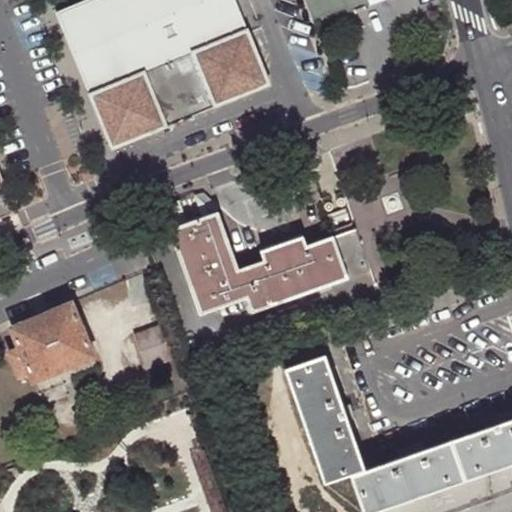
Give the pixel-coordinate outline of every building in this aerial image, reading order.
[(272,84),(237,0),(87,0),(58,12),(114,149),(272,84)] [(306,0),(316,24),(380,0),(306,0)] [(0,218),(16,212),(0,168),(0,218)] [(241,268),(219,212),(170,228),(188,275),(203,314),(247,299),(237,270),(241,268)] [(252,313),(254,311),(303,294),(370,271),(355,229),(308,244),(305,237),(261,252),(263,260),(241,268),(237,270),(247,299),(252,313)] [(72,303),(12,328),(20,347),(10,353),(21,377),(31,373),(35,381),(94,356),(72,303)] [(175,360),(163,327),(136,337),(148,370),(175,360)] [(324,353),(286,367),(324,481),(350,473),(365,467),(324,353)] [(100,370),(94,356),(35,381),(41,395),(100,370)] [(511,416),(451,438),(465,480),(511,463),(511,416)] [(365,467),(350,473),(363,511),(372,511),(465,480),(451,438),(365,467)]
